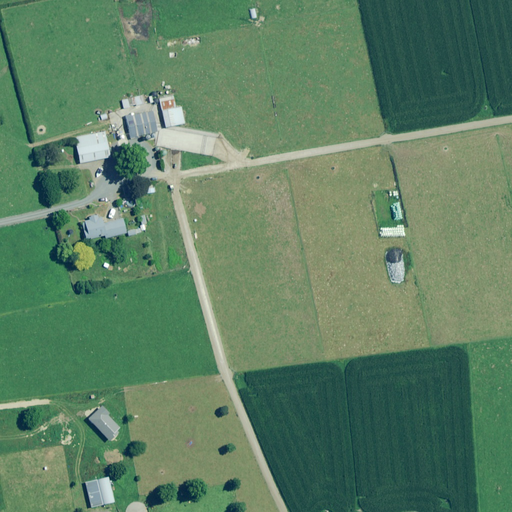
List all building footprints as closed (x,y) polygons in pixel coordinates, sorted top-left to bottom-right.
[(256,8),(248,10),(250,19),(258,18),(256,8)] [(144,104),(142,95),(130,98),(132,106),(144,104)] [(175,108),(172,96),(159,99),(165,128),(184,123),(181,107),(175,108)] [(129,107),(127,99),(121,101),(123,109),(129,107)] [(125,117),(130,139),(135,138),(135,137),(157,132),(153,111),(125,117)] [(109,157),(105,132),(74,138),(79,163),(109,157)] [(103,223),(101,214),(89,217),(90,220),(81,222),(85,240),(104,236),(105,238),(126,233),(122,219),(103,223)] [(115,502),(108,477),(85,483),(91,508),(115,502)]
